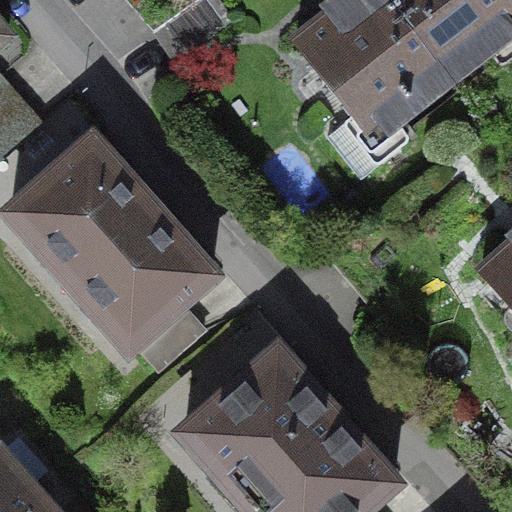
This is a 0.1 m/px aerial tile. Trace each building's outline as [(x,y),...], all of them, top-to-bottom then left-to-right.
[(134,0),(159,27),(197,0),(134,0)] [(197,0),(159,27),(158,28),(169,44),(180,59),(233,22),(218,0),(197,0)] [(454,86),(386,0),(351,0),(352,0),(351,0),(336,0),(335,1),(324,10),(330,17),(294,45),(352,119),(328,138),(361,180),(410,142),(400,129),(454,86)] [(511,0),(386,0),(454,86),(511,40),(511,0)] [(21,100),(0,76),(0,160),(42,124),(21,100)] [(153,210),(93,142),(9,216),(41,253),(46,248),(102,312),(97,315),(129,352),(136,346),(158,371),(204,331),(181,306),(213,278),(153,210)] [(369,220),(319,263),(341,288),(363,314),(413,270),(384,237),(372,223),(369,220)] [(511,236),(510,239),(511,241),(511,246),(480,275),(511,311),(511,236)] [(369,511),(367,509),(395,486),(360,446),(353,453),(329,425),(305,398),(312,392),(278,352),(183,436),(216,473),(219,469),(256,511),(369,511)] [(29,486),(0,452),(0,511),(45,511),(26,489),(29,486)]
